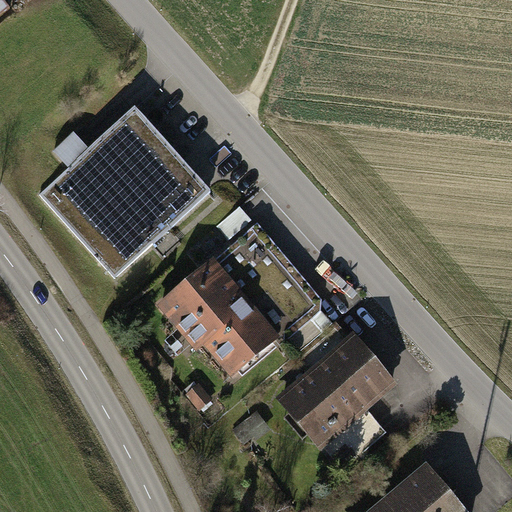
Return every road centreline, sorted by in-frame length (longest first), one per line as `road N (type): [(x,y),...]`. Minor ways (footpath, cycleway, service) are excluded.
road 1 (tertiary): [(511,420),(129,0)]
road 2 (tertiary): [(155,511),(63,341),(0,249)]
road 3 (track): [(291,0),(239,122)]
